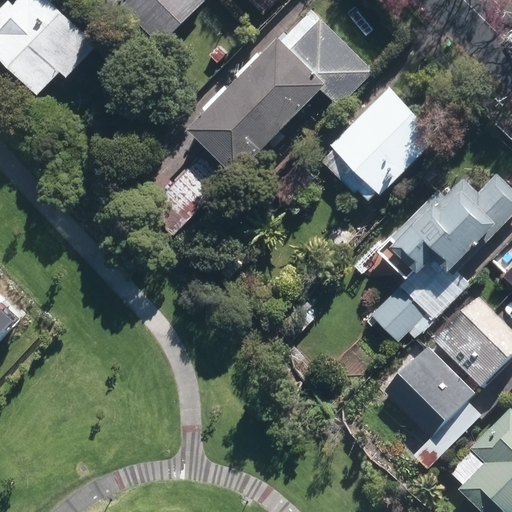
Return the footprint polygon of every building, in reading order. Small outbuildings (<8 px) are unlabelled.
[(9,0),(0,9),(0,54),(38,93),(61,70),(67,76),(97,46),(51,0),(20,0),(15,5),(10,0),(9,0)] [(126,0),(121,5),(162,45),(206,0),(126,0)] [(277,0),(251,0),(265,13),(277,0)] [(179,231),(320,87),(340,107),(375,71),(322,19),(316,24),(307,16),(283,40),(278,35),(187,128),(209,149),(153,206),(179,231)] [(229,53),(221,46),(211,56),(220,63),(229,53)] [(151,72),(127,49),(107,69),(131,92),(151,72)] [(198,89),(179,71),(168,82),(186,100),(198,89)] [(382,193),(440,135),(390,86),(332,144),(336,147),(323,160),(365,202),(378,189),(382,193)] [(319,180),(304,165),(276,194),(291,209),(319,180)] [(401,341),(428,313),(433,318),(470,280),(459,270),(511,216),(511,186),(498,173),(479,191),(464,177),(447,195),(440,188),(379,249),(408,278),(373,313),(401,341)] [(0,346),(25,322),(0,296),(0,346)] [(435,345),(482,391),(511,359),(511,330),(480,299),(435,345)] [(476,396),(430,350),(386,394),(433,441),(416,459),(429,472),(484,418),(469,403),(476,396)] [(464,488),(462,491),(484,511),(511,511),(511,410),(511,409),(450,474),(464,488)]
